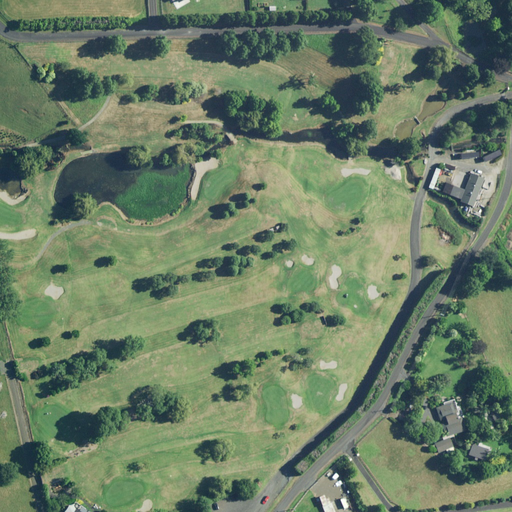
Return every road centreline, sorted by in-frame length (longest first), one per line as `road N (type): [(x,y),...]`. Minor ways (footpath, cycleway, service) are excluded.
road 1 (track): [(511,103),(492,101),(461,114),(433,142),(410,290),(357,397),(241,511)]
road 2 (track): [(511,75),(424,45),(312,30),(22,36),(0,22)]
road 3 (unclassified): [(278,511),(377,405),(501,198),(511,135)]
